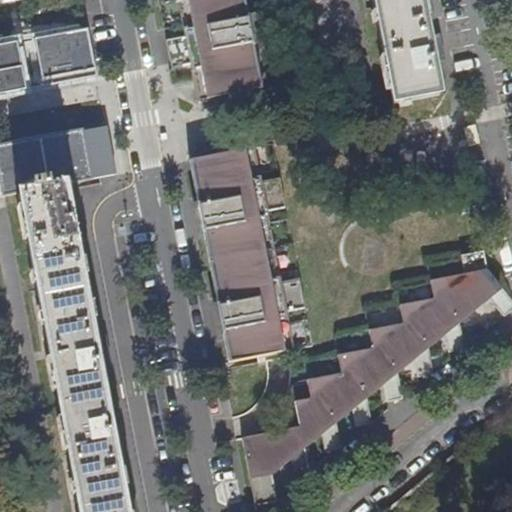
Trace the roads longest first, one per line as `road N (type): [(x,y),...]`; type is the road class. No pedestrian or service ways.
road 1 (residential): [(154,188),(102,219),(157,511)]
road 2 (residential): [(154,188),(211,511)]
road 3 (unclassified): [(337,511),(511,370)]
road 4 (residential): [(120,0),(154,188)]
